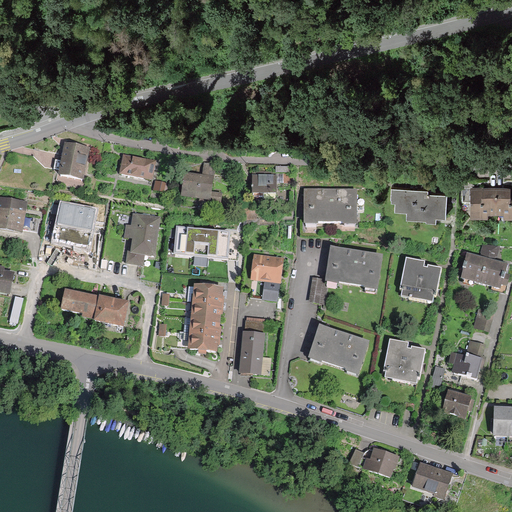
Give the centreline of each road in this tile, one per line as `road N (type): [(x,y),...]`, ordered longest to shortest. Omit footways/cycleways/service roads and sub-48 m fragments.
road 1 (residential): [(511,10),(72,121)]
road 2 (residential): [(511,166),(233,159),(103,135),(72,121)]
road 3 (residential): [(141,368),(276,402),(511,480)]
road 4 (residential): [(23,342),(45,270),(140,286),(152,300),(141,368)]
